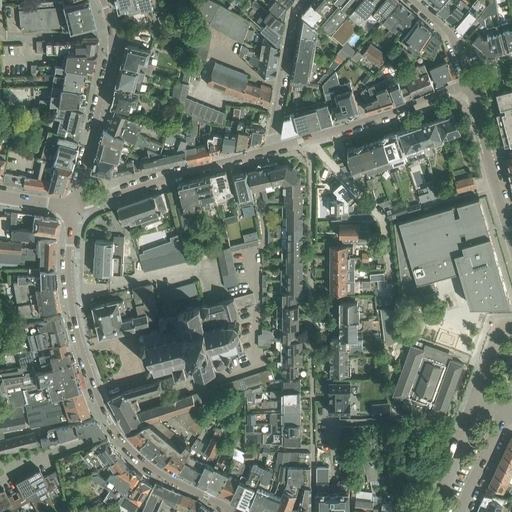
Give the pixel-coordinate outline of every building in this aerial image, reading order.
[(93,25),(86,0),(76,0),(72,2),(62,1),(58,1),(58,0),(44,2),(18,4),(20,25),(21,25),(21,30),(66,26),(68,31),(69,31),(95,25),(94,24),(93,25)] [(116,0),(119,11),(125,10),(126,14),(142,10),(154,7),(151,0),(116,0)] [(248,27),(251,21),(220,3),(212,0),(202,0),(196,15),(214,22),(212,26),(242,42),(245,36),(248,27)] [(284,21),(272,9),(269,12),(254,0),(253,0),(253,1),(253,6),(254,7),(282,32),(284,21)] [(286,9),(287,7),(279,0),(270,0),(267,4),(285,19),(285,18),(286,10),(287,9),(286,9)] [(327,1),(328,0),(314,0),(311,4),(322,14),(322,13),(325,16),(333,6),(327,1)] [(361,0),(336,0),(334,2),(338,6),(321,26),(331,35),(361,0)] [(361,0),(331,35),(343,45),(366,19),(372,13),(382,0),(361,0)] [(382,0),(372,13),(366,19),(373,25),(379,19),(381,21),(399,0),(398,0),(382,0)] [(457,3),(456,3),(454,1),(454,0),(446,0),(440,8),(438,10),(446,17),(457,3)] [(471,3),(468,0),(458,0),(456,3),(457,3),(446,17),(454,23),(471,3)] [(480,0),(475,0),(455,25),(463,32),(486,5),(480,0)] [(391,29),(408,9),(400,2),(383,21),(391,29)] [(304,12),(302,15),(312,24),(322,14),(311,4),(304,12)] [(494,18),(493,14),(498,13),(497,4),(488,6),(482,13),(484,16),(488,19),(494,18)] [(282,32),(254,7),(250,11),(264,24),(261,28),(279,44),(280,44),(282,32)] [(405,29),(416,16),(408,9),(391,29),(395,33),(401,26),(405,29)] [(170,11),(158,17),(161,24),(162,24),(173,18),(170,11)] [(187,12),(173,18),(162,24),(167,35),(186,26),(184,21),(190,18),(187,12)] [(486,29),(487,28),(485,18),(480,14),(470,27),(474,31),(469,37),(490,55),(496,53),(494,45),(492,46),(489,36),(488,37),(486,29)] [(301,19),(298,34),(317,37),(318,32),(315,29),(312,29),(313,25),(312,24),(302,15),(301,19)] [(399,45),(395,51),(407,59),(411,63),(413,61),(416,57),(418,53),(433,31),(419,18),(402,41),(414,49),(411,53),(399,45)] [(511,48),(511,20),(501,24),(508,50),(511,48)] [(499,25),(487,28),(486,29),(488,37),(489,36),(492,46),(494,45),(496,53),(506,50),(499,25)] [(248,27),(245,36),(250,38),(253,29),(248,27)] [(438,44),(442,38),(433,31),(418,53),(423,55),(424,56),(427,52),(434,58),(436,54),(438,44)] [(200,33),(199,39),(210,43),(211,37),(200,33)] [(298,34),(296,45),(315,48),(317,37),(298,34)] [(275,46),(264,37),(261,52),(278,56),(278,57),(279,50),(275,49),(275,46)] [(96,50),(98,38),(81,39),(64,42),(45,42),(45,41),(36,41),(36,53),(45,52),(45,53),(52,53),(52,52),(67,52),(96,50)] [(199,39),(197,45),(209,48),(210,43),(199,39)] [(371,60),(379,49),(371,43),(363,54),(371,60)] [(151,51),(127,44),(121,66),(146,72),(151,73),(154,64),(148,63),(151,51)] [(276,67),(278,56),(261,52),(260,54),(255,54),(255,51),(249,50),(249,48),(242,44),(240,49),(244,52),(250,55),(251,55),(254,55),(253,58),(260,60),(259,62),(276,67)] [(197,45),(195,57),(206,59),(207,58),(209,48),(197,45)] [(315,51),(315,48),(296,45),(295,56),(313,59),(318,61),(319,60),(321,62),(322,55),(315,51)] [(341,48),(337,53),(342,57),(344,58),(343,58),(345,60),(350,54),(341,48)] [(388,55),(379,49),(371,60),(380,66),(388,55)] [(93,71),(96,50),(67,52),(52,52),(52,53),(52,64),(55,65),(61,65),(60,65),(84,69),(93,71)] [(359,51),(353,59),(357,62),(363,54),(359,51)] [(340,63),(343,58),(344,58),(342,57),(337,53),(334,59),(340,63)] [(251,55),(250,55),(249,60),(250,61),(250,63),(252,63),(252,64),(258,65),(258,71),(266,76),(274,77),(276,69),(275,69),(276,67),(259,62),(260,60),(253,58),(254,55),(251,55)] [(458,77),(447,55),(442,57),(444,62),(430,67),(439,86),(447,82),(446,82),(458,77)] [(317,70),(318,61),(313,59),(295,56),(293,66),(311,70),(314,70),(317,70)] [(336,67),(340,63),(334,59),(333,60),(331,61),(330,62),(330,65),(330,66),(335,68),(336,67)] [(247,77),(248,74),(216,62),(207,84),(241,97),(242,95),(270,105),(273,88),(261,84),(260,88),(247,82),(249,78),(247,77)] [(418,65),(413,67),(424,92),(435,88),(425,63),(419,66),(418,65)] [(84,72),(84,69),(60,65),(61,65),(55,65),(54,69),(55,69),(54,74),(54,75),(82,79),(83,79),(87,78),(87,74),(84,72)] [(144,78),(146,72),(121,66),(116,85),(116,87),(140,93),(142,83),(140,82),(141,77),(144,78)] [(189,81),(192,68),(186,66),(182,80),(189,81)] [(293,66),(291,77),(313,81),(313,80),(314,70),(311,70),(293,66)] [(424,92),(413,67),(410,68),(409,70),(411,74),(405,76),(406,79),(413,96),(424,92)] [(374,77),(369,73),(362,81),(367,85),(374,77)] [(80,89),(82,79),(54,75),(54,74),(53,74),(44,75),(45,79),(53,79),(52,85),(80,89)] [(406,99),(399,81),(396,82),(393,74),(386,77),(397,103),(406,99)] [(350,82),(334,87),(331,75),(323,84),(327,100),(329,107),(332,106),(336,118),(347,115),(359,111),(350,82)] [(291,79),(290,85),(294,86),(293,90),(303,89),(302,81),(291,79)] [(385,79),(374,84),(381,108),(395,104),(385,79)] [(413,96),(406,79),(399,81),(406,99),(413,96)] [(184,105),(186,96),(188,85),(189,84),(176,81),(172,96),(165,95),(164,100),(184,105)] [(381,108),(374,84),(368,86),(361,92),(367,112),(381,108)] [(82,90),(80,89),(52,85),(49,101),(39,99),(38,106),(77,104),(78,99),(80,99),(81,98),(84,97),(85,93),(82,91),(82,90)] [(140,93),(116,87),(115,92),(115,93),(113,100),(113,101),(111,106),(137,112),(139,103),(137,102),(140,93)] [(511,88),(497,92),(501,108),(502,107),(503,110),(511,107),(511,88)] [(226,112),(192,99),(186,96),(184,105),(183,109),(192,113),(199,115),(212,120),(224,125),(226,112)] [(333,123),(329,107),(327,100),(316,103),(322,126),(333,123)] [(322,126),(316,103),(304,106),(311,129),(322,126)] [(83,113),(85,106),(57,107),(56,111),(55,110),(53,118),(60,120),(56,133),(48,131),(47,134),(77,143),(80,133),(85,113),(83,113)] [(311,129),(304,106),(294,109),(294,113),(300,132),(311,129)] [(511,119),(511,107),(503,110),(503,112),(496,114),(497,116),(496,116),(497,121),(498,121),(499,123),(511,119)] [(115,112),(108,131),(125,137),(135,142),(148,148),(159,153),(163,144),(151,139),(150,138),(149,137),(147,137),(139,134),(143,123),(115,112)] [(198,128),(198,119),(199,115),(192,113),(191,135),(186,135),(186,139),(185,152),(187,159),(188,165),(198,162),(195,146),(195,140),(195,135),(197,134),(198,128)] [(264,139),(268,114),(260,113),(259,121),(252,120),(251,126),(248,145),(257,143),(262,142),(264,139)] [(300,132),(294,113),(291,114),(290,114),(284,116),(281,135),(283,137),(300,132)] [(454,114),(436,120),(442,138),(460,132),(454,114)] [(211,124),(212,120),(199,115),(198,119),(211,124)] [(235,148),(239,122),(239,120),(233,119),(232,119),(231,126),(225,126),(222,151),(235,148)] [(511,132),(511,119),(499,123),(500,126),(499,126),(500,131),(501,131),(502,135),(511,132)] [(436,120),(418,126),(427,155),(428,156),(434,154),(432,147),(444,143),(442,138),(436,120)] [(248,145),(251,126),(247,125),(244,125),(245,123),(239,122),(235,148),(248,145)] [(418,126),(399,133),(407,156),(409,161),(427,155),(418,126)] [(125,137),(108,131),(103,129),(100,138),(133,147),(135,142),(125,137)] [(185,152),(186,139),(168,132),(163,144),(159,153),(160,154),(159,156),(162,165),(187,159),(185,152)] [(511,144),(511,132),(502,135),(502,137),(503,142),(504,142),(505,146),(511,144)] [(208,136),(209,136),(209,133),(203,134),(204,144),(196,146),(195,140),(195,146),(198,162),(212,159),(211,153),(209,146),(208,138),(208,136)] [(220,151),(222,134),(214,133),(214,137),(209,136),(208,136),(208,138),(209,146),(211,153),(220,151)] [(44,146),(40,158),(42,158),(42,159),(71,167),(74,155),(78,143),(77,143),(47,134),(44,146)] [(396,134),(384,138),(392,162),(394,166),(406,162),(405,158),(396,134)] [(130,153),(133,147),(100,138),(96,155),(125,162),(126,159),(120,158),(122,151),(130,153)] [(384,138),(372,142),(381,170),(394,166),(392,162),(384,138)] [(372,142),(359,146),(367,171),(369,175),(381,170),(372,142)] [(350,163),(340,167),(349,177),(367,171),(359,146),(347,150),(347,156),(350,163)] [(160,154),(159,153),(148,148),(149,155),(140,157),(141,160),(138,160),(137,159),(139,170),(162,165),(159,156),(160,154)] [(132,160),(125,162),(96,155),(92,169),(94,172),(111,176),(135,171),(132,160)] [(66,181),(71,167),(42,159),(37,178),(19,175),(17,185),(48,190),(63,192),(66,181)] [(285,204),(302,204),(302,197),(308,191),(305,189),(305,184),(301,184),(301,176),(287,165),(278,167),(277,162),(261,166),(258,164),(255,170),(248,172),(253,190),(261,188),(264,203),(270,202),(278,202),(278,198),(268,198),(266,190),(276,188),(276,185),(283,183),(284,184),(284,191),(285,191),(285,204)] [(5,172),(24,175),(25,165),(6,163),(5,172)] [(231,194),(226,172),(211,175),(218,203),(228,201),(227,195),(231,194)] [(247,172),(233,175),(240,206),(254,203),(247,172)] [(4,173),(3,182),(10,184),(12,174),(4,173)] [(218,203),(211,175),(198,178),(204,206),(205,206),(205,209),(212,207),(211,205),(218,203)] [(476,187),(473,176),(455,181),(455,182),(457,188),(458,192),(476,187)] [(173,197),(177,217),(179,224),(181,232),(189,230),(185,212),(187,211),(186,208),(189,207),(190,210),(204,206),(198,178),(178,183),(179,187),(173,189),(175,197),(173,197)] [(341,200),(330,200),(330,212),(342,212),(342,220),(342,221),(376,219),(375,218),(371,213),(349,214),(349,212),(349,204),(351,204),(357,199),(358,198),(342,182),(333,190),(341,198),(341,200)] [(429,191),(418,195),(421,202),(439,196),(434,183),(427,185),(429,191)] [(166,209),(161,193),(154,196),(154,195),(118,208),(123,223),(129,220),(130,225),(141,221),(142,225),(163,217),(162,214),(167,212),(166,209)] [(511,305),(479,198),(394,223),(403,300),(437,290),(433,279),(460,271),(470,304),(470,306),(487,305),(511,305)] [(421,210),(419,203),(407,207),(409,214),(421,210)] [(285,205),(282,205),(282,216),(287,216),(308,216),(304,213),(302,213),(302,204),(285,204),(285,205)] [(57,219),(44,217),(34,215),(32,229),(34,230),(34,232),(41,233),(41,232),(57,235),(59,222),(57,219)] [(225,224),(238,220),(237,215),(223,218),(225,224)] [(287,227),(302,227),(302,219),(305,219),(308,216),(287,216),(287,227)] [(340,225),(339,226),(339,230),(340,231),(340,237),(343,237),(343,242),(369,241),(369,230),(359,230),(359,223),(340,223),(340,225)] [(287,227),(282,227),(282,237),(287,237),(308,237),(304,235),(302,235),(302,227),(287,227)] [(34,239),(34,232),(34,230),(32,229),(15,228),(11,228),(11,237),(22,238),(34,239)] [(123,275),(125,236),(124,236),(117,236),(117,241),(96,240),(94,274),(112,274),(122,274),(122,275),(123,275)] [(0,252),(55,255),(56,240),(40,240),(38,240),(37,248),(21,247),(22,238),(11,237),(10,241),(0,239),(0,252)] [(287,237),(282,237),(282,248),(287,248),(302,248),(302,243),(302,240),(305,240),(308,237),(287,237)] [(144,253),(139,254),(141,261),(141,260),(186,250),(186,249),(183,238),(173,240),(174,244),(166,246),(167,251),(158,253),(157,247),(145,250),(146,252),(144,253)] [(331,253),(331,257),(350,257),(350,253),(353,253),(353,245),(331,245),(331,246),(330,248),(330,252),(331,253)] [(232,253),(231,251),(230,246),(226,247),(226,248),(218,249),(219,255),(232,253)] [(287,248),(282,248),(282,259),(287,259),(308,259),(304,256),(302,256),(302,248),(287,248)] [(55,269),(55,255),(0,252),(0,267),(17,267),(17,263),(22,263),(23,258),(39,259),(39,267),(29,267),(29,269),(55,269)] [(220,262),(233,259),(232,253),(219,255),(220,262)] [(355,257),(350,257),(331,257),(331,262),(330,263),(330,267),(331,268),(331,269),(355,269),(355,257)] [(221,268),(234,266),(233,259),(220,262),(221,268)] [(287,270),(302,270),(302,262),(305,262),(308,259),(287,259),(287,269),(287,270)] [(223,274),(235,272),(234,266),(221,268),(222,274),(223,274)] [(55,285),(55,269),(29,269),(29,274),(17,275),(17,282),(33,281),(34,284),(40,284),(40,287),(55,285)] [(302,278),(302,270),(287,270),(287,269),(281,269),(281,280),(308,280),(304,278),(302,278)] [(355,281),(355,269),(331,269),(331,270),(330,271),(330,275),(331,276),(331,281),(347,281),(355,281)] [(224,281),(237,278),(235,272),(223,274),(224,281)] [(364,276),(364,281),(374,280),(385,280),(384,272),(373,273),(370,274),(370,276),(364,276)] [(238,284),(237,278),(224,281),(225,287),(238,284)] [(302,292),(302,286),(302,284),(305,284),(308,280),(281,280),(281,292),(299,292),(302,292)] [(57,296),(55,285),(40,287),(40,284),(34,284),(33,281),(17,282),(13,282),(17,304),(2,307),(3,316),(11,314),(11,317),(40,314),(40,311),(59,307),(57,296)] [(195,281),(189,283),(192,295),(198,293),(195,281)] [(347,293),(347,281),(331,281),(331,286),(330,287),(330,291),(331,292),(331,293),(347,293)] [(189,283),(183,285),(186,297),(192,295),(189,283)] [(153,312),(158,311),(152,284),(133,288),(134,293),(136,293),(137,296),(135,297),(139,315),(153,312)] [(183,285),(177,286),(180,299),(186,297),(183,285)] [(177,286),(171,288),(174,300),(180,299),(177,286)] [(171,288),(165,290),(168,302),(174,300),(171,288)] [(165,290),(159,291),(162,304),(168,302),(165,290)] [(299,296),(299,292),(281,292),(276,292),(277,303),(281,303),(281,304),(296,304),(296,303),(296,296),(299,296)] [(244,352),(239,336),(241,330),(240,325),(236,321),(238,313),(239,313),(237,306),(255,301),(253,293),(212,304),(204,303),(201,306),(200,305),(159,316),(161,326),(144,331),(144,332),(143,332),(143,333),(141,333),(139,335),(140,338),(141,341),(143,342),(142,342),(148,366),(153,365),(154,371),(153,372),(153,373),(155,372),(155,374),(156,374),(156,372),(164,370),(165,372),(166,371),(166,370),(173,368),(174,375),(175,374),(176,377),(177,376),(177,378),(196,373),(196,374),(203,372),(205,378),(211,376),(210,370),(217,368),(217,367),(220,367),(221,369),(222,369),(222,367),(225,364),(227,365),(227,364),(226,363),(226,359),(227,359),(227,360),(228,360),(229,360),(229,359),(230,359),(231,358),(231,357),(230,355),(244,352)] [(119,301),(119,300),(93,306),(100,337),(125,331),(149,325),(148,321),(155,319),(153,312),(139,315),(123,319),(122,313),(126,312),(123,300),(119,301)] [(299,304),(296,304),(281,304),(277,304),(277,316),(299,316),(299,304)] [(360,309),(358,309),(358,310),(340,310),(340,321),(360,321),(360,320),(360,309)] [(393,310),(381,312),(385,348),(397,341),(393,310)] [(64,325),(61,314),(44,318),(44,319),(24,324),(27,333),(54,325),(55,328),(64,325)] [(299,327),(299,316),(277,316),(277,327),(281,327),(296,327),(299,327)] [(362,321),(362,320),(360,320),(360,321),(340,321),(340,339),(357,339),(362,339),(362,329),(362,328),(364,326),(364,323),(362,321)] [(67,339),(64,325),(55,328),(54,325),(27,333),(30,347),(46,343),(46,344),(47,344),(67,339)] [(296,329),(296,327),(281,327),(281,338),(281,340),(299,340),(299,336),(296,336),(296,329)] [(263,329),(263,334),(258,334),(258,340),(270,340),(270,341),(281,340),(281,338),(276,338),(272,337),(275,335),(274,333),(273,332),(272,331),(270,330),(268,329),(267,329),(266,329),(263,329)] [(27,356),(19,358),(22,367),(24,367),(23,366),(27,365),(40,361),(38,356),(44,354),(44,355),(50,353),(50,354),(70,348),(67,339),(47,344),(46,344),(46,343),(30,347),(25,349),(27,356)] [(362,350),(362,339),(357,339),(340,339),(331,339),(331,348),(352,348),(352,350),(358,350),(362,350)] [(302,340),(299,340),(281,340),(281,351),(307,351),(305,348),(302,348),(302,340)] [(464,363),(451,359),(450,359),(449,361),(424,352),(425,349),(423,349),(411,344),(393,395),(405,399),(402,407),(430,417),(433,410),(444,414),(445,414),(464,363)] [(50,367),(73,360),(70,348),(50,354),(50,353),(44,355),(44,354),(38,356),(40,361),(27,365),(23,366),(24,367),(24,370),(2,373),(3,378),(4,380),(25,376),(25,373),(50,367)] [(357,353),(358,350),(352,350),(352,348),(331,348),(331,358),(349,358),(349,354),(357,353)] [(302,362),(302,357),(302,354),(305,354),(307,351),(281,351),(281,361),(283,361),(283,363),(297,363),(302,362)] [(349,362),(349,358),(331,358),(331,376),(341,376),(341,378),(350,378),(350,375),(351,375),(351,362),(349,362)] [(0,387),(51,378),(76,372),(73,360),(50,367),(25,373),(25,376),(4,380),(0,380),(0,387)] [(298,366),(297,363),(283,363),(283,370),(281,370),(281,379),(281,380),(298,379),(298,366)] [(275,379),(271,368),(265,370),(269,381),(275,379)] [(269,381),(265,370),(260,372),(263,383),(269,381)] [(27,404),(80,389),(76,372),(51,378),(0,387),(0,398),(6,398),(11,416),(11,417),(23,415),(22,412),(23,411),(22,405),(27,404)] [(263,383),(260,372),(254,374),(258,385),(262,383),(263,383)] [(177,381),(176,377),(175,374),(174,375),(171,376),(150,383),(126,391),(126,390),(110,398),(117,411),(117,412),(120,418),(121,418),(128,432),(144,424),(159,419),(172,415),(199,406),(204,404),(204,403),(219,398),(216,387),(215,386),(214,387),(192,394),(181,398),(138,412),(137,410),(141,408),(137,401),(133,403),(130,397),(163,386),(177,381)] [(258,385),(254,374),(249,376),(252,387),(258,385)] [(252,387),(249,376),(243,378),(247,389),(252,387)] [(247,389),(243,378),(238,380),(241,391),(245,389),(247,389)] [(301,390),(301,378),(298,379),(281,380),(281,379),(275,380),(275,384),(273,384),(273,386),(282,385),(282,390),(282,391),(301,390)] [(241,391),(238,380),(232,382),(236,393),(241,391)] [(236,393),(232,382),(227,384),(230,395),(233,394),(236,393)] [(258,385),(252,387),(247,389),(245,389),(245,396),(247,396),(247,394),(255,393),(255,392),(263,391),(262,383),(258,385)] [(330,413),(349,413),(350,402),(349,402),(349,394),(350,394),(350,383),(330,383),(330,394),(331,394),(330,402),(330,413)] [(230,395),(227,384),(221,385),(225,396),(230,395)] [(225,396),(221,385),(216,387),(219,398),(225,396)] [(81,390),(80,389),(27,404),(22,405),(23,411),(26,411),(29,426),(47,423),(73,417),(89,413),(81,390)] [(245,398),(245,396),(245,389),(241,391),(236,393),(233,394),(233,399),(245,398)] [(301,400),(301,390),(282,391),(282,390),(271,390),(271,396),(282,395),(282,400),(282,401),(301,400)] [(256,402),(255,393),(247,394),(247,396),(248,402),(256,402)] [(301,410),(301,400),(282,401),(282,400),(262,401),(262,406),(273,406),(282,406),(282,411),(301,410)] [(373,405),(374,418),(391,416),(390,403),(373,405)] [(199,409),(199,406),(172,415),(190,430),(197,418),(200,409),(199,409)] [(282,413),(270,413),(270,423),(271,423),(282,423),(301,423),(301,412),(301,410),(282,411),(282,413)] [(256,423),(256,413),(248,414),(248,423),(256,423)] [(11,416),(4,417),(6,430),(11,429),(25,427),(23,417),(23,415),(11,417),(11,416)] [(103,433),(93,418),(48,430),(47,433),(48,437),(39,439),(40,445),(47,443),(59,439),(84,431),(86,438),(103,433)] [(205,423),(202,421),(197,418),(190,430),(198,437),(205,423)] [(191,446),(184,440),(159,419),(144,424),(128,432),(136,440),(139,444),(162,463),(168,466),(172,468),(179,472),(192,448),(193,449),(198,439),(196,439),(191,446)] [(301,434),(301,423),(282,423),(271,423),(271,433),(282,434),(301,434)] [(340,472),(352,473),(352,426),(340,426),(340,472)] [(206,485),(223,452),(222,452),(221,453),(217,450),(222,440),(221,429),(217,427),(205,451),(203,452),(202,452),(201,450),(204,443),(198,439),(193,449),(192,448),(179,472),(206,485)] [(0,455),(40,445),(39,439),(36,440),(34,432),(0,440),(0,455)] [(261,442),(261,433),(261,432),(254,432),(246,432),(245,435),(245,442),(253,442),(261,442)] [(301,444),(301,434),(282,434),(282,437),(274,437),(274,443),(301,444)] [(322,436),(320,446),(329,448),(331,438),(322,436)] [(120,454),(107,437),(87,452),(87,453),(84,456),(90,464),(92,462),(93,464),(94,463),(99,470),(103,467),(105,465),(103,462),(105,461),(103,458),(108,454),(110,457),(114,454),(116,457),(120,454)] [(254,453),(253,442),(245,442),(246,457),(245,457),(245,458),(253,459),(254,453)] [(271,442),(266,442),(261,442),(260,447),(260,452),(262,452),(262,453),(269,455),(271,448),(270,447),(271,442)] [(511,447),(507,446),(503,455),(511,459),(511,447)] [(269,491),(261,511),(263,511),(275,511),(288,479),(289,465),(298,466),(299,452),(279,451),(275,469),(280,470),(279,478),(280,478),(275,493),(269,491)] [(230,473),(229,472),(223,470),(230,456),(223,452),(206,485),(220,492),(230,473)] [(299,509),(298,511),(311,511),(312,496),(311,466),(311,453),(299,452),(298,466),(305,466),(304,482),(304,484),(303,484),(299,509)] [(129,466),(120,454),(116,457),(114,454),(110,457),(108,454),(103,458),(105,461),(103,462),(105,465),(103,467),(109,474),(111,472),(129,466)] [(511,459),(503,455),(498,465),(511,471),(511,459)] [(246,463),(233,457),(233,464),(229,472),(230,473),(220,492),(231,498),(242,476),(243,474),(242,474),(246,463)] [(264,472),(265,467),(254,461),(247,477),(248,477),(238,501),(246,506),(249,506),(264,472)] [(377,464),(365,466),(366,472),(368,481),(370,480),(379,479),(377,464)] [(409,475),(407,464),(400,465),(402,476),(409,475)] [(288,479),(275,511),(298,511),(299,509),(292,507),(300,484),(303,484),(304,484),(304,482),(305,466),(298,466),(289,465),(288,479)] [(509,481),(511,475),(511,471),(498,465),(494,474),(509,481)] [(126,488),(137,471),(129,466),(111,472),(109,474),(110,476),(107,480),(98,474),(90,476),(110,490),(104,499),(108,502),(118,499),(125,494),(126,488)] [(273,470),(265,467),(264,472),(249,506),(261,511),(269,491),(273,483),(269,481),(273,470)] [(351,511),(351,496),(349,496),(349,484),(347,482),(339,482),(337,484),(337,488),(331,488),(331,467),(317,467),(317,511),(351,511)] [(35,469),(26,474),(47,511),(57,511),(46,491),(56,485),(52,478),(50,479),(47,475),(43,477),(39,468),(36,470),(35,469)] [(118,499),(117,500),(135,511),(136,508),(152,484),(141,477),(143,475),(137,471),(126,488),(125,494),(118,499)] [(47,511),(26,474),(17,479),(17,480),(15,482),(19,490),(16,492),(18,497),(16,498),(20,505),(30,499),(37,511),(47,511)] [(248,477),(247,477),(245,476),(245,475),(243,474),(242,476),(231,498),(238,501),(248,477)] [(504,492),(509,481),(494,474),(489,484),(495,487),(491,496),(501,497),(503,491),(504,492)] [(366,510),(365,511),(381,511),(382,501),(382,496),(376,496),(374,484),(380,483),(379,479),(370,480),(371,485),(372,492),(372,497),(373,505),(373,511),(366,510)] [(162,495),(165,487),(155,483),(146,502),(141,511),(151,511),(154,506),(159,494),(162,495)] [(401,497),(402,497),(407,499),(410,500),(415,486),(407,483),(401,497)] [(177,507),(183,494),(165,487),(162,495),(159,494),(154,506),(151,511),(161,511),(164,505),(169,507),(170,504),(176,507),(177,507)] [(0,511),(10,511),(9,510),(20,505),(16,498),(14,499),(11,494),(8,496),(3,488),(0,489),(0,511)] [(373,511),(373,505),(372,492),(357,490),(357,492),(352,492),(352,496),(351,496),(351,511),(365,511),(366,510),(373,511)] [(196,511),(201,504),(195,500),(185,495),(183,494),(177,507),(184,511),(187,511),(190,507),(196,511)] [(484,494),(476,511),(499,511),(506,498),(501,497),(491,496),(484,494)] [(405,505),(407,499),(402,497),(400,503),(392,502),(390,511),(404,511),(405,505)] [(390,511),(392,502),(382,501),(381,511),(390,511)]
